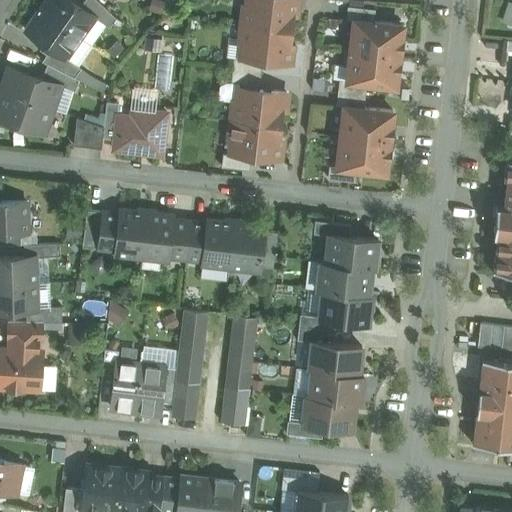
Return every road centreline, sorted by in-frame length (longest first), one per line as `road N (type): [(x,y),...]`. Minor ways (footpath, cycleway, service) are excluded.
road 1 (residential): [(0,157),(441,208)]
road 2 (residential): [(410,464),(0,416)]
road 3 (residential): [(465,0),(441,208)]
road 4 (residential): [(433,276),(414,334),(419,392)]
